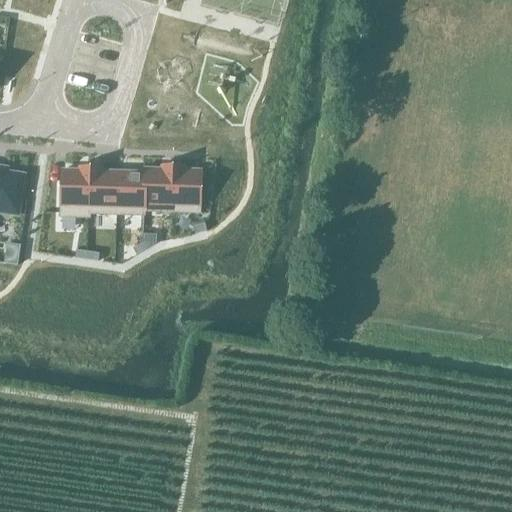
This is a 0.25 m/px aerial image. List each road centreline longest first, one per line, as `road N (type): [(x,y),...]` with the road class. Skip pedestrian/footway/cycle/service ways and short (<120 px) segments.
road 1 (residential): [(37,129),(106,136),(141,17),(81,0)]
road 2 (residential): [(74,0),(37,129)]
